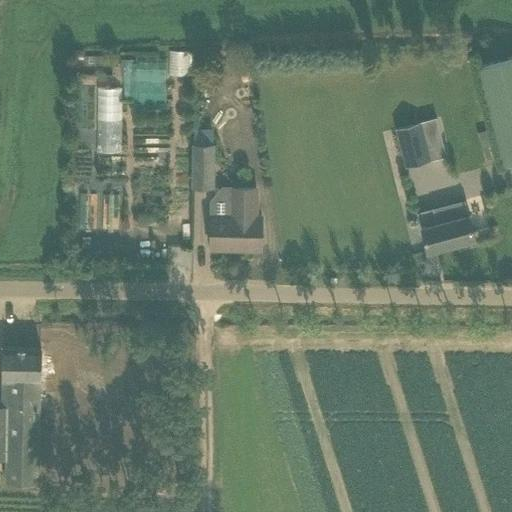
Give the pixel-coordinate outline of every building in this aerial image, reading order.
[(511,56),(478,65),(503,164),(511,161),(511,56)] [(122,59),(121,70),(133,70),(134,59),(122,59)] [(99,86),(98,150),(120,150),(121,86),(99,86)] [(406,166),(429,160),(419,121),(395,127),(406,166)] [(216,143),(195,143),(193,143),(193,187),(215,188),(216,143)] [(211,213),(210,245),(233,245),(233,248),(262,249),(263,214),(259,214),(258,187),(237,186),(237,200),(231,200),(231,214),(211,213)] [(97,227),(97,191),(83,191),(83,227),(97,227)] [(421,227),(427,251),(462,241),(463,245),(473,242),(472,239),(475,238),(469,214),(452,219),(448,204),(433,208),(418,212),(422,226),(421,227)] [(0,457),(6,458),(6,482),(38,483),(40,380),(41,380),(41,348),(3,347),(2,379),(8,379),(7,407),(0,406),(0,457)]
